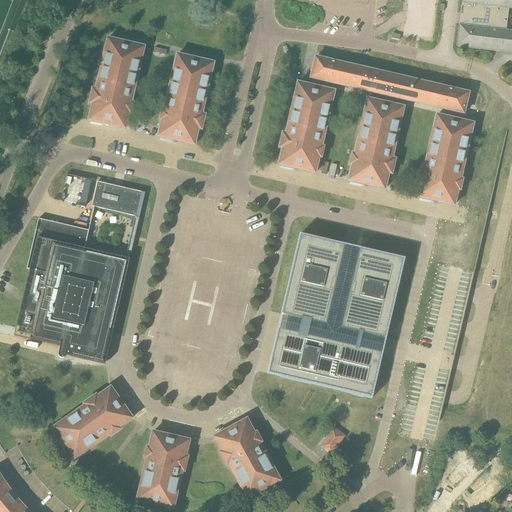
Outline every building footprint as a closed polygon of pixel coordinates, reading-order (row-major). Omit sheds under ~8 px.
[(456,47),(507,53),(508,48),(511,48),(511,0),(461,0),(461,3),(463,4),(461,25),(459,25),(456,47)] [(88,121),(102,124),(125,130),(128,114),(130,114),(132,104),(131,103),(143,48),(137,46),(137,44),(114,38),(114,41),(107,39),(95,91),(92,90),(88,104),(92,105),(88,121)] [(207,60),(198,58),(184,55),(183,57),(176,56),(163,111),(162,111),(159,121),(161,121),(157,137),(194,146),(197,130),(200,130),(204,116),(201,115),(213,64),(206,62),(207,60)] [(314,80),(320,81),(453,112),(463,114),(468,94),(450,90),(444,88),(394,77),(389,76),(389,75),(339,64),(332,62),(315,58),(310,79),(314,80)] [(333,92),(318,89),(312,87),(297,84),(285,135),(282,134),(278,149),(282,149),(278,165),(314,174),(318,158),(320,158),(322,148),(320,148),(333,92)] [(403,108),(388,105),(382,103),(367,100),(354,155),(352,155),(350,165),(351,166),(348,181),(384,190),(388,174),(391,175),(394,160),(391,160),(403,108)] [(472,124),(457,121),(451,119),(436,116),(424,167),(421,167),(418,181),(421,182),(417,198),(453,206),(457,190),(459,191),(461,180),(459,180),(472,124)] [(91,207),(94,207),(136,217),(142,193),(97,182),(91,207)] [(66,353),(95,360),(101,332),(108,333),(108,334),(109,334),(125,262),(83,252),(88,231),(70,227),(68,234),(48,229),(49,222),(41,220),(39,231),(35,230),(26,269),(30,270),(28,279),(31,280),(23,313),(20,312),(16,327),(51,335),(50,342),(60,344),(58,355),(58,356),(58,357),(59,358),(60,359),(61,359),(62,359),(63,359),(64,358),(64,357),(65,357),(65,356),(66,353)] [(404,259),(299,234),(266,374),(371,399),(404,259)] [(54,435),(63,447),(68,455),(70,453),(74,459),(106,436),(107,437),(119,429),(118,428),(131,418),(110,388),(95,398),(94,396),(87,401),(88,403),(53,428),(57,434),(54,435)] [(274,485),(280,481),(259,444),(261,443),(256,434),(254,434),(246,420),(213,438),(221,452),(219,453),(226,466),(228,465),(247,499),(252,496),(253,498),(274,486),(274,485)] [(343,437),(333,430),(332,432),(332,431),(325,441),(323,440),(320,444),(322,446),(321,446),(322,446),(320,448),(331,455),(332,453),(332,454),(332,453),(334,454),(337,450),(335,449),(342,439),(343,437)] [(185,457),(188,441),(152,432),(148,448),(146,448),(144,458),(146,459),(136,500),(143,502),(142,504),(165,509),(166,508),(173,509),(181,471),(183,472),(187,457),(185,457)] [(26,511),(25,510),(21,505),(17,501),(13,496),(9,491),(6,486),(2,481),(0,477),(0,511),(26,511)]
